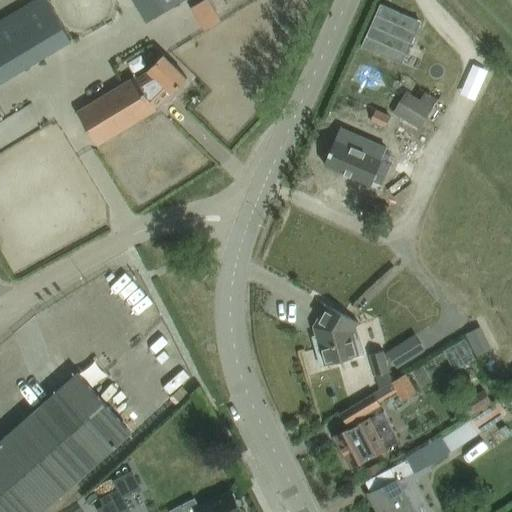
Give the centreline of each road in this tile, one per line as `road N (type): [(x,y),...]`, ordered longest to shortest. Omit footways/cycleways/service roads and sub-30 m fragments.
road 1 (residential): [(302,511),(238,369),(229,329),(234,252),(246,220)]
road 2 (unclassified): [(6,305),(130,234),(188,218),(246,220)]
road 3 (unclassified): [(246,220),(349,0)]
